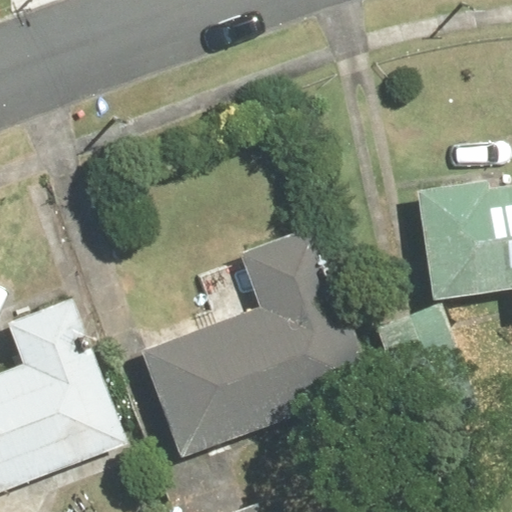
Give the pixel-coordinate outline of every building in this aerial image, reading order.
[(511,166),(423,171),(428,287),(511,283),(511,166)] [(143,344),(183,449),(379,374),(319,216),(241,245),(261,299),(143,344)] [(0,361),(0,485),(140,432),(83,285),(10,313),(25,352),(0,361)] [(456,297),(378,312),(396,409),(474,394),(456,297)] [(269,511),(263,495),(219,511),(269,511)]
